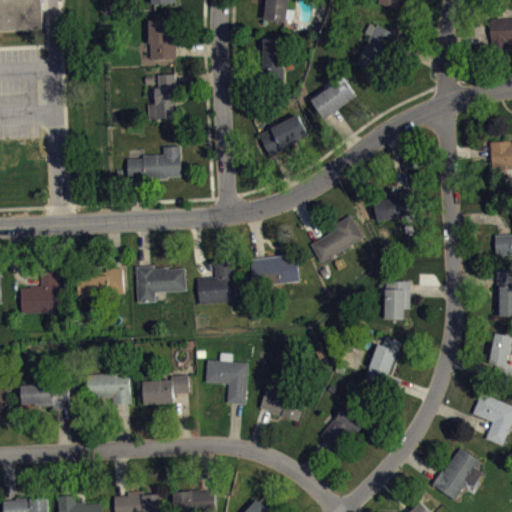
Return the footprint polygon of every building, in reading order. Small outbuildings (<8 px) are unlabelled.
[(0,0),(42,0),(44,27),(0,29),(0,0)] [(154,0),(155,10),(179,9),(178,0),(154,0)] [(289,0),(287,20),(264,17),(266,0),(289,0)] [(402,15),(405,0),(382,0),(380,10),(402,15)] [(511,40),(509,41),(510,48),(492,49),(492,38),(491,18),(511,16),(511,40)] [(149,19),(171,19),(171,29),(177,29),(177,48),(177,56),(151,57),(151,42),(150,42),(149,19)] [(378,22),(402,35),(398,42),(395,49),(390,47),(377,71),(358,61),(378,22)] [(265,37),(285,38),(284,81),(259,81),(260,73),(260,67),(264,67),(265,37)] [(159,73),(176,72),(176,78),(178,116),(149,117),(149,103),(156,103),(155,86),(159,86),(159,73)] [(357,95),(332,113),(326,117),(312,98),(344,76),(357,95)] [(270,154),(278,150),(309,134),(298,113),(260,134),(270,154)] [(511,166),(493,168),(491,150),(490,140),(510,139),(510,140),(511,139),(511,166)] [(128,158),(129,180),(138,179),(168,178),(168,175),(182,174),(181,145),(164,145),(165,153),(144,154),(144,157),(128,158)] [(418,212),(412,187),(406,189),(403,189),(404,194),(375,200),(380,221),(418,212)] [(351,213),(364,236),(322,261),(311,243),(319,238),(335,229),(333,224),(351,213)] [(495,234),(506,233),(511,233),(511,253),(496,254),(495,234)] [(251,258),(254,285),(300,279),(297,255),(286,256),(286,254),(259,257),(251,258)] [(197,277),(200,303),(237,299),(233,259),(215,261),(216,269),(217,275),(197,277)] [(136,265),(138,301),(157,300),(156,290),(187,289),(186,267),(169,268),(169,266),(155,266),(155,264),(145,265),(136,265)] [(79,294),(125,292),(124,267),(116,267),(108,267),(108,273),(79,274),(79,294)] [(20,287),(22,312),(58,310),(57,289),(61,289),(60,269),(41,270),(42,278),(42,284),(30,284),(30,286),(20,287)] [(497,270),(511,270),(511,316),(500,316),(500,314),(497,314),(497,277),(497,270)] [(411,280),(387,279),(386,318),(405,319),(406,308),(411,308),(411,288),(411,280)] [(511,335),(496,332),(489,363),(499,365),(498,369),(496,376),(511,380),(511,375),(511,365),(507,364),(511,344),(511,335)] [(365,378),(384,386),(387,378),(402,341),(386,335),(382,343),(379,342),(365,378)] [(207,358),(220,359),(221,351),(234,352),(233,360),(249,361),(246,402),(237,401),(228,400),(229,383),(205,381),(207,358)] [(87,373),(130,371),(131,402),(123,403),(114,403),(113,395),(88,396),(87,373)] [(143,379),(172,378),(172,374),(190,374),(190,391),(183,392),(175,392),(175,402),(144,403),(143,379)] [(261,406),(266,408),(272,410),(271,412),(283,416),(284,415),(300,421),(306,402),(289,396),(289,394),(278,390),(281,381),(271,378),(261,406)] [(21,383),(23,406),(53,404),(53,408),(63,408),(69,407),(68,381),(21,383)] [(0,388),(0,410),(9,410),(8,388),(0,388)] [(511,405),(481,392),(473,412),(493,420),(490,428),(486,436),(504,443),(511,423),(511,405)] [(321,433),(348,404),(366,421),(354,435),(350,432),(336,447),(328,440),(321,433)] [(460,446),(445,470),(443,468),(438,475),(433,483),(455,499),(468,480),(474,485),(483,471),(477,467),(482,460),(460,446)] [(115,511),(115,494),(122,494),(128,494),(128,490),(144,489),(144,493),(162,492),(162,511),(115,511)] [(174,511),(173,490),(209,489),(215,489),(215,510),(174,511)] [(59,511),(58,494),(67,494),(75,493),(76,501),(86,500),(86,503),(103,502),(103,511),(59,511)] [(3,499),(3,511),(48,511),(48,495),(15,497),(15,498),(10,499),(3,499)] [(243,511),(257,497),(272,511),(243,511)] [(406,511),(405,511),(403,511),(433,511),(421,500),(409,511),(406,511)]
